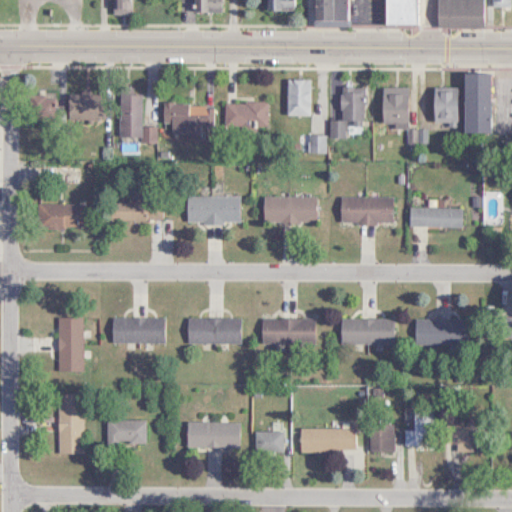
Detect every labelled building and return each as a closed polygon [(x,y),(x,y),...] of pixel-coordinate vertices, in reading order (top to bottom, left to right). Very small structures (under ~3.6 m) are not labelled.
[(108,0),(109,14),(128,14),(127,0),(108,0)] [(215,0),(190,0),(190,12),(216,12),(215,0)] [(261,0),(262,10),(290,10),(289,0),(261,0)] [(345,26),(345,0),(309,0),(309,26),(345,26)] [(413,24),(412,0),(380,0),(381,24),(413,24)] [(479,0),(434,0),(426,0),(425,26),(479,27),(479,0)] [(460,74),(460,133),(486,133),(486,74),(460,74)] [(306,79),(283,79),(283,114),(306,115),(306,79)] [(361,86),(329,84),(327,119),(327,137),(343,138),(344,125),(359,125),(361,86)] [(378,87),(378,129),(403,129),(403,87),(378,87)] [(429,87),(429,123),(453,123),(453,87),(429,87)] [(65,91),(65,118),(98,118),(98,91),(65,91)] [(55,94),(27,94),(27,118),(55,118),(55,94)] [(117,94),(117,138),(138,138),(138,143),(153,143),(153,127),(138,127),(139,94),(117,94)] [(225,97),(221,123),(261,130),(265,104),(225,97)] [(210,126),(211,105),(160,103),(159,123),(181,123),(180,135),(198,136),(198,125),(210,126)] [(236,223),(236,195),(183,195),(183,223),(236,223)] [(312,196),(260,196),(260,223),(312,223),(312,196)] [(389,196),(337,196),(337,224),(389,224),(389,196)] [(106,202),(106,220),(158,220),(158,202),(106,202)] [(84,203),(33,203),(33,229),(84,229),(84,203)] [(458,226),(458,207),(406,207),(406,226),(458,226)] [(79,371),(79,317),(54,317),(54,371),(79,371)] [(108,342),(161,342),(161,317),(108,317),(108,342)] [(184,343),(237,343),(237,317),(184,317),(184,343)] [(312,318),(257,318),(257,344),(312,344),(312,318)] [(337,318),(337,343),(392,343),(392,318),(337,318)] [(460,346),(460,318),(412,318),(412,345),(460,346)] [(54,453),(79,453),(79,393),(54,393),(54,453)] [(429,409),(410,409),(410,441),(429,441),(429,409)] [(142,443),(142,419),(103,419),(103,443),(142,443)] [(236,447),(236,421),(183,421),(183,447),(236,447)] [(366,452),(391,452),(391,423),(366,423),(366,452)] [(455,452),(478,452),(478,424),(444,424),(444,443),(455,443),(455,452)] [(296,427),(296,451),(353,451),(353,427),(296,427)] [(279,452),(279,430),(252,430),(252,452),(279,452)]
